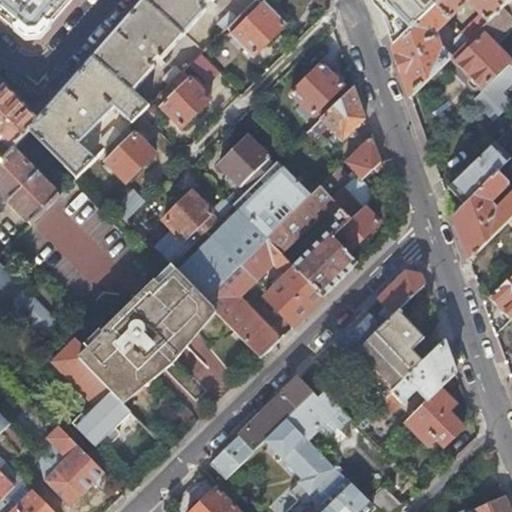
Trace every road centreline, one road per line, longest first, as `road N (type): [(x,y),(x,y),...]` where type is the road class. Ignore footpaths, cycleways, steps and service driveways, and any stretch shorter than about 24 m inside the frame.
road 1 (residential): [(424,221),(145,508)]
road 2 (residential): [(424,221),(349,0)]
road 3 (residential): [(494,424),(424,221)]
road 4 (residential): [(110,0),(29,91),(0,65)]
road 5 (residential): [(406,511),(494,424)]
